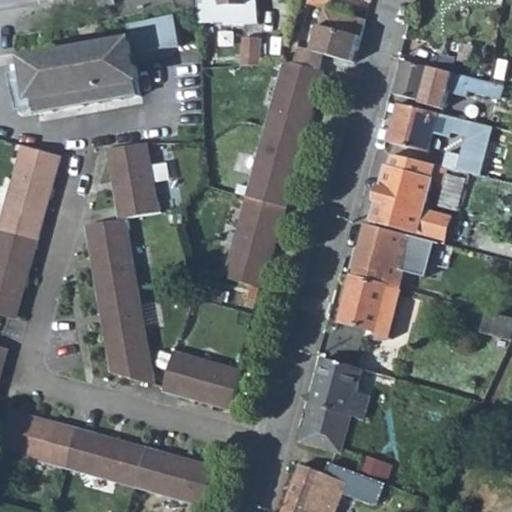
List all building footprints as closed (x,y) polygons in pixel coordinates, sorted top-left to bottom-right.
[(115,0),(101,0),(98,1),(100,8),(116,5),(115,0)] [(177,0),(178,2),(181,11),(197,7),(195,0),(177,0)] [(199,0),(201,26),(226,25),(226,28),(262,26),(260,0),(199,0)] [(312,0),(311,4),(327,9),(332,9),(333,0),(332,0),(312,0)] [(327,9),(315,52),(324,55),(351,62),(354,51),(359,52),(368,21),(332,9),(327,9)] [(134,36),(26,55),(36,103),(38,102),(40,115),(145,95),(142,83),(147,80),(142,52),(183,44),(176,15),(154,19),(133,24),(134,36)] [(236,62),(236,68),(262,67),(262,41),(244,39),(244,56),(239,56),(238,61),(236,62)] [(300,48),(297,64),(320,70),(324,55),(315,52),(300,48)] [(432,66),(405,60),(397,92),(423,99),(423,101),(444,107),(448,90),(427,85),(432,66)] [(255,197),(233,278),(264,287),(272,256),(277,256),(279,247),(279,242),(277,240),(296,169),(300,169),(300,165),(302,164),(304,156),(300,154),(310,120),(314,120),(317,110),(314,104),(322,71),(320,70),(297,64),(290,65),(255,197)] [(432,66),(427,85),(448,90),(466,95),(468,95),(470,90),(487,94),(488,92),(502,95),(505,84),(432,66)] [(440,112),(401,103),(392,141),(431,151),(435,131),(440,112)] [(440,112),(435,131),(446,134),(447,130),(451,115),(440,112)] [(451,115),(447,130),(471,136),(472,129),(474,120),(451,115)] [(474,120),(472,129),(481,130),(483,123),(474,120)] [(146,144),(112,148),(116,168),(111,168),(113,179),(116,182),(118,182),(120,187),(123,205),(126,219),(127,219),(163,213),(162,202),(157,199),(146,144)] [(6,230),(0,252),(0,314),(1,315),(18,319),(26,289),(30,290),(33,279),(33,276),(30,273),(32,267),(36,251),(39,239),(43,224),(47,206),(48,204),(54,200),(57,190),(53,189),(61,157),(44,151),(28,147),(6,230)] [(446,166),(450,166),(470,171),(473,157),(450,151),(446,166)] [(439,164),(395,154),(391,168),(435,178),(439,164)] [(446,166),(439,164),(435,178),(447,181),(450,166),(446,166)] [(391,168),(386,186),(384,186),(381,198),(383,198),(378,219),(450,235),(456,213),(429,207),(435,178),(391,168)] [(127,219),(126,219),(93,226),(100,258),(99,262),(97,264),(96,267),(97,276),(103,275),(106,294),(109,313),(110,316),(107,318),(106,324),(108,333),(113,333),(121,373),(140,378),(157,383),(139,289),(127,219)] [(370,223),(356,276),(403,289),(408,271),(429,277),(439,240),(370,223)] [(403,289),(356,276),(344,321),(378,331),(377,338),(378,340),(391,339),(405,289),(403,289)] [(511,316),(489,311),(484,332),(495,335),(511,339),(511,316)] [(511,339),(495,335),(491,348),(508,352),(511,343),(511,339)] [(0,398),(2,399),(4,391),(0,385),(2,378),(6,363),(10,348),(0,345),(0,398)] [(179,349),(169,386),(181,389),(198,394),(203,395),(205,400),(207,402),(218,405),(219,400),(237,404),(245,373),(238,372),(192,358),(188,352),(179,349)] [(325,359),(306,430),(329,437),(326,447),(341,451),(344,439),(351,416),(364,419),(371,395),(358,391),(364,369),(325,359)] [(484,381),(476,401),(484,403),(492,385),(484,381)] [(473,400),(468,414),(477,418),(484,403),(476,401),(473,400)] [(12,414),(3,446),(60,461),(65,469),(74,472),(83,474),(90,470),(143,484),(141,490),(152,492),(159,489),(209,503),(219,471),(201,466),(202,462),(194,459),(188,462),(180,460),(163,455),(150,451),(135,447),(136,444),(125,440),(119,443),(111,441),(94,437),(68,429),(50,425),(47,419),(45,418),(35,416),(34,420),(12,414)] [(306,430),(303,442),(326,447),(329,437),(306,430)] [(370,456),(365,471),(388,480),(393,465),(370,456)] [(388,484),(332,463),(328,473),(304,463),(284,511),(338,511),(345,495),(376,506),(380,504),(388,484)]
